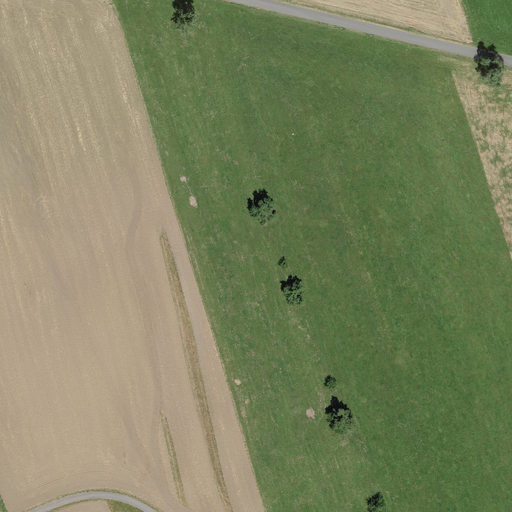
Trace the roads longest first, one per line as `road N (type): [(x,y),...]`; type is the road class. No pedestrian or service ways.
road 1 (unclassified): [(511,60),(247,0)]
road 2 (track): [(150,511),(120,495),(93,494),(31,511)]
